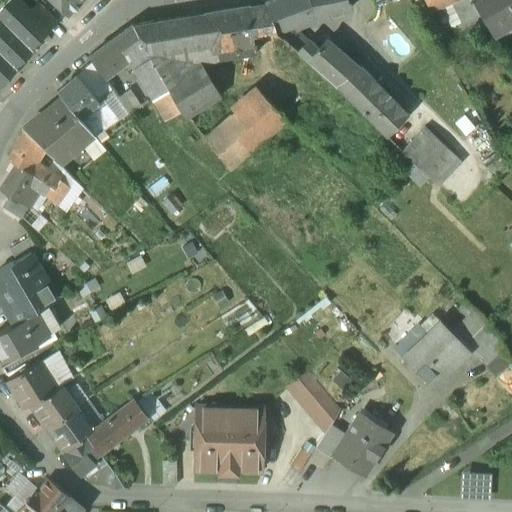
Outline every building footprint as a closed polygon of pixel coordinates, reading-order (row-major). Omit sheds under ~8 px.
[(30,11),(18,0),(9,0),(0,9),(0,16),(30,47),(30,46),(47,29),(46,27),(30,11)] [(81,0),(53,0),(68,14),(81,0)] [(273,0),(265,4),(275,31),(277,33),(314,19),(330,14),(330,15),(333,16),(341,14),(343,10),(342,6),(351,3),(350,1),(346,3),(345,0),(273,0)] [(425,0),(430,10),(451,0),(452,0),(425,0)] [(470,0),(452,0),(451,0),(461,21),(462,22),(478,12),(470,0)] [(511,0),(471,0),(493,34),(511,22),(511,0)] [(55,18),(39,2),(30,11),(46,27),(55,18)] [(248,6),(205,13),(211,46),(212,51),(219,50),(237,47),(238,55),(255,53),(254,46),(285,41),(277,33),(275,31),(265,4),(248,6)] [(478,12),(462,22),(461,21),(456,24),(465,40),(487,27),(478,12)] [(205,13),(133,25),(149,56),(172,53),(211,46),(205,13)] [(30,47),(0,16),(0,51),(14,65),(32,48),(30,46),(30,47)] [(133,25),(89,57),(92,61),(92,62),(104,79),(119,69),(116,66),(127,58),(153,100),(169,90),(149,58),(149,56),(133,25)] [(355,68),(327,40),(318,50),(308,40),(297,52),(300,54),(334,86),(386,135),(407,113),(357,66),(355,68)] [(237,47),(219,50),(220,58),(238,55),(237,47)] [(14,65),(0,51),(0,82),(16,66),(14,65)] [(172,53),(149,56),(169,90),(184,115),(219,93),(204,67),(198,65),(184,72),(172,53)] [(104,79),(92,62),(76,75),(99,103),(113,91),(104,79)] [(99,103),(76,75),(57,90),(62,96),(80,118),(99,103)] [(259,89),(203,135),(229,168),(287,120),(259,89)] [(99,103),(80,118),(89,129),(95,136),(128,114),(117,97),(113,91),(99,103)] [(136,108),(124,92),(117,97),(128,114),(136,108)] [(62,96),(23,129),(24,130),(41,143),(55,158),(89,129),(80,118),(62,96)] [(402,150),(416,164),(440,140),(426,126),(402,150)] [(61,178),(42,165),(31,159),(32,158),(41,143),(24,130),(7,156),(15,162),(31,174),(33,172),(50,185),(54,188),(61,178)] [(440,140),(416,164),(434,183),(458,159),(440,140)] [(55,158),(41,143),(32,158),(42,165),(61,178),(61,177),(66,170),(55,158)] [(31,174),(15,162),(1,185),(11,192),(29,204),(39,188),(44,192),(50,185),(33,172),(31,174)] [(54,188),(50,185),(44,192),(56,203),(74,178),(66,170),(61,177),(61,178),(54,188)] [(29,204),(11,192),(3,206),(20,217),(29,204)] [(32,236),(11,248),(17,259),(31,251),(32,253),(39,249),(32,236)] [(17,259),(0,269),(0,276),(2,280),(0,281),(0,294),(15,322),(47,303),(57,297),(32,253),(31,251),(17,259)] [(15,322),(0,330),(0,352),(4,360),(48,334),(47,332),(60,325),(47,303),(15,322)] [(440,320),(402,357),(426,382),(446,362),(451,367),(469,350),(469,349),(440,320)] [(491,328),(469,349),(469,350),(483,365),(495,377),(511,361),(501,339),(497,334),(491,328)] [(39,359),(7,379),(24,407),(31,403),(57,387),(39,359)] [(341,409),(308,370),(288,387),(326,432),(330,426),(341,409)] [(57,387),(31,403),(47,426),(77,404),(62,384),(57,387)] [(109,416),(85,434),(98,451),(135,424),(139,430),(151,421),(134,398),(109,415),(109,416)] [(77,404),(47,426),(65,450),(85,434),(84,432),(92,426),(77,404)] [(262,407),(196,406),(195,471),(218,471),(218,475),(237,475),(237,472),(261,472),(262,407)] [(391,432),(361,413),(345,436),(336,450),(337,450),(334,455),(364,474),(391,432)] [(345,436),(330,426),(326,432),(316,448),(332,458),(334,455),(337,450),(336,450),(345,436)] [(65,450),(63,451),(80,473),(85,470),(95,462),(92,458),(99,452),(98,451),(85,434),(65,450)] [(300,449),(289,466),(299,473),(310,456),(300,449)] [(106,462),(99,452),(92,458),(95,462),(85,470),(89,474),(106,462)] [(115,474),(106,462),(89,474),(85,470),(80,473),(115,486),(123,486),(115,474)] [(176,486),(176,462),(163,462),(163,486),(176,486)] [(461,476),(460,499),(490,500),(491,478),(461,476)] [(34,490),(18,510),(19,511),(42,511),(46,508),(50,511),(56,511),(58,511),(60,511),(81,511),(84,509),(66,494),(67,494),(48,479),(38,493),(34,490)]
